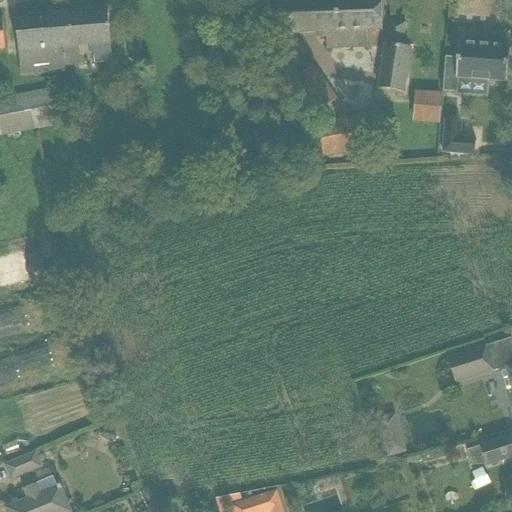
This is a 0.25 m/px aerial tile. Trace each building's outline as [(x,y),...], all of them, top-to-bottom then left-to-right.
[(283,0),(276,0),(276,20),(277,35),(312,33),(313,38),(326,38),(327,50),(367,48),(367,31),(381,31),(379,0),(283,0)] [(112,61),(109,29),(107,9),(16,17),(18,37),(21,76),(64,73),(63,65),(84,63),(83,55),(93,55),(94,62),(112,61)] [(379,89),(403,92),(411,49),(402,47),(406,22),(390,19),(379,89)] [(443,78),(442,92),(457,93),(458,79),(506,83),(509,48),(458,44),(456,79),(443,78)] [(283,87),(307,118),(316,111),(324,122),(342,107),(335,98),(336,97),(311,65),(283,87)] [(93,78),(96,96),(123,91),(120,74),(93,78)] [(0,136),(58,125),(52,89),(0,98),(0,136)] [(415,117),(437,122),(442,94),(421,90),(415,117)] [(320,123),(325,156),(364,150),(358,116),(320,123)] [(461,123),(445,121),(442,153),(474,156),(475,140),(460,138),(461,123)] [(448,360),(456,384),(493,373),(486,348),(448,360)] [(102,431),(100,435),(101,439),(110,443),(114,442),(116,438),(115,433),(106,429),(102,431)] [(407,452),(400,432),(381,439),(387,458),(407,452)] [(486,467),(511,458),(511,435),(480,446),(481,447),(480,447),(478,442),(466,446),(468,451),(472,466),(485,466),(486,467)] [(5,466),(11,480),(29,473),(41,468),(35,453),(5,466)] [(4,508),(5,511),(70,511),(61,489),(60,485),(56,486),(56,487),(40,493),(36,484),(23,489),(27,499),(4,508)] [(270,511),(265,495),(232,506),(233,511),(270,511)]
